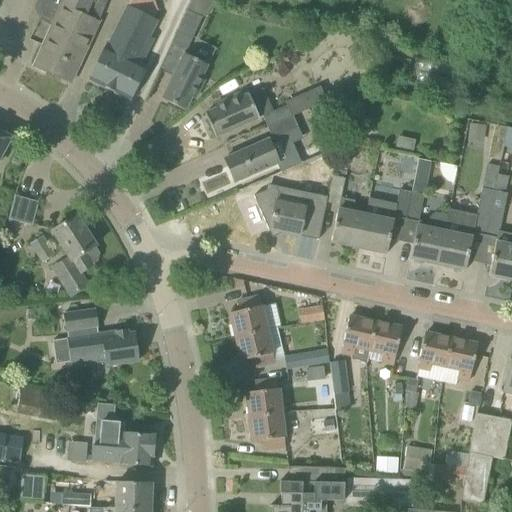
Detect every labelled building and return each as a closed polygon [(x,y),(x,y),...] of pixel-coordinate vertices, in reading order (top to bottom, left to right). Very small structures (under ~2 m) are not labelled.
[(33,67),(69,84),(106,3),(99,0),(62,0),(53,23),(33,67)] [(42,18),(53,23),(62,0),(99,0),(106,3),(107,0),(41,0),(38,8),(42,18)] [(186,51),(202,18),(208,16),(214,8),(216,0),(192,0),(187,11),(171,44),(186,51)] [(129,101),(145,68),(136,63),(157,21),(127,7),(106,49),(105,48),(89,81),(129,101)] [(170,103),(185,110),(191,97),(195,99),(204,81),(200,79),(206,67),(183,56),(164,94),(172,98),(170,103)] [(325,104),(325,102),(319,89),(284,104),(286,108),(262,119),(266,130),(292,119),(325,104)] [(215,128),(219,136),(258,119),(257,115),(271,109),(263,90),(249,96),(248,96),(242,98),(240,95),(214,106),(216,110),(204,115),(211,130),(215,128)] [(297,130),(292,119),(266,130),(271,141),(297,130)] [(0,156),(9,139),(0,133),(0,156)] [(395,148),(412,152),(415,141),(397,137),(395,148)] [(227,168),(234,183),(278,164),(268,141),(228,158),(232,166),(227,168)] [(418,159),(413,191),(424,193),(430,161),(418,159)] [(330,243),(358,249),(365,216),(364,215),(351,213),(354,202),(339,199),(343,179),(331,177),(325,204),(338,207),(330,243)] [(274,187),(253,196),(271,237),(269,231),(270,231),(298,237),(305,209),(276,202),(278,195),(274,187)] [(485,236),(494,192),(481,189),(475,218),(448,212),(448,216),(437,266),(465,271),(473,234),(485,236)] [(394,217),(404,220),(410,193),(398,190),(395,209),(384,206),(385,202),(368,198),(364,215),(365,216),(358,249),(386,255),(394,217)] [(497,239),(506,195),(494,192),(485,236),(497,239)] [(423,196),(410,193),(404,220),(418,222),(423,196)] [(29,226),(33,214),(13,209),(10,220),(29,226)] [(437,266),(448,216),(435,213),(431,216),(428,229),(417,226),(409,260),(437,266)] [(70,297),(71,297),(87,286),(80,274),(92,267),(91,266),(97,262),(99,254),(95,247),(75,217),(52,232),(69,258),(52,268),(70,297)] [(53,256),(41,238),(31,245),(42,263),(53,256)] [(488,276),(511,281),(511,245),(495,243),(488,276)] [(243,286),(243,281),(233,279),(233,288),(243,286)] [(266,331),(277,329),(277,328),(281,327),(275,304),(261,308),(259,298),(237,303),(239,312),(230,314),(235,338),(266,331)] [(324,320),(322,307),(298,310),(300,324),(324,320)] [(126,336),(126,331),(97,335),(96,327),(97,327),(95,311),(62,317),(65,332),(66,332),(67,340),(55,342),(58,364),(103,357),(105,366),(138,361),(134,334),(126,336)] [(340,353),(351,355),(350,360),(366,364),(369,350),(368,350),(375,323),(348,318),(340,353)] [(368,350),(369,350),(383,353),(381,363),(393,365),(401,329),(375,323),(368,350)] [(250,360),(252,368),(273,363),(273,361),(284,359),(277,329),(266,331),(235,338),(241,362),(250,360)] [(450,340),(424,334),(416,371),(429,373),(431,365),(444,367),(450,340)] [(477,345),(450,340),(444,367),(459,370),(457,379),(469,382),(477,345)] [(326,351),(284,358),(286,370),(328,363),(326,351)] [(511,353),(502,392),(511,394),(511,353)] [(343,362),(328,364),(332,395),(347,393),(343,362)] [(306,369),(307,382),(324,380),(322,368),(306,369)] [(406,392),(415,394),(418,382),(407,380),(404,392),(406,392)] [(246,393),(249,418),(279,414),(278,398),(276,381),(255,384),(256,392),(246,393)] [(402,395),(401,384),(394,385),(395,396),(401,395),(402,395)] [(29,417),(33,391),(21,389),(16,414),(29,417)] [(480,395),(469,393),(467,405),(478,408),(480,395)] [(283,447),(279,414),(249,418),(252,442),(262,441),(263,450),(283,447)] [(503,461),(511,421),(476,414),(470,443),(470,451),(469,455),(466,470),(463,488),(460,501),(482,505),(491,459),(503,461)] [(322,422),(324,432),(333,431),(332,421),(322,422)] [(123,423),(99,422),(97,447),(91,447),(90,462),(151,467),(154,437),(122,435),(123,423)] [(68,441),(67,461),(85,461),(86,441),(68,441)] [(427,482),(429,465),(431,451),(412,448),(410,461),(406,460),(403,479),(427,483),(427,482)] [(398,459),(376,459),(376,475),(397,475),(398,459)] [(427,482),(463,488),(466,470),(444,466),(436,465),(436,466),(429,465),(427,482)] [(343,502),(343,483),(329,483),(329,469),(287,467),(287,482),(279,482),(279,494),(280,494),(280,506),(270,506),(270,508),(271,508),(271,511),(326,511),(327,501),(343,502)] [(22,474),(19,496),(41,499),(44,477),(22,474)] [(149,510),(150,484),(115,483),(115,496),(89,495),(89,508),(149,510)] [(89,495),(60,494),(60,505),(89,508),(89,495)]
